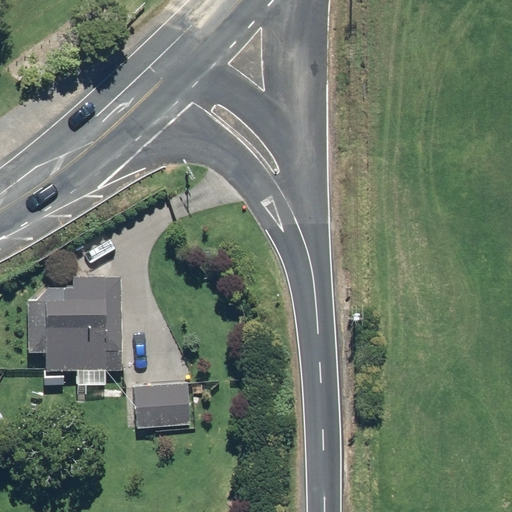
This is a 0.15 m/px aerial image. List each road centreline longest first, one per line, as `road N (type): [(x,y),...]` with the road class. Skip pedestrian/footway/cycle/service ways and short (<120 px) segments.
road 1 (tertiary): [(308,264),(323,511)]
road 2 (secondary): [(308,264),(247,172),(141,103)]
road 3 (secondary): [(0,211),(141,103)]
road 4 (secondary): [(304,0),(302,157)]
road 5 (secondary): [(186,56),(302,157)]
